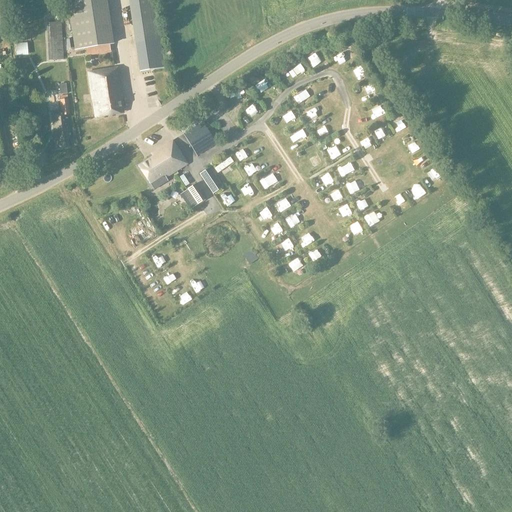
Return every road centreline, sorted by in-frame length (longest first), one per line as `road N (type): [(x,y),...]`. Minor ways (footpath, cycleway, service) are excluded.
road 1 (unclassified): [(0,205),(288,34),(364,13),(441,13)]
road 2 (track): [(333,236),(260,122)]
road 3 (unknown): [(138,129),(118,0)]
